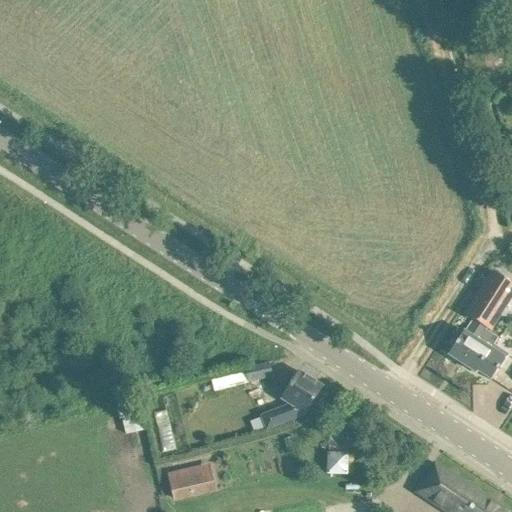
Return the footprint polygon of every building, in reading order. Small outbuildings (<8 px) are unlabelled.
[(472,321),(473,322),(486,330),(487,331),(487,329),(491,331),(511,298),(511,282),(492,270),(463,315),(472,321)] [(473,322),(472,321),(465,332),(464,332),(449,355),(476,373),(477,371),(490,380),(498,368),(500,369),(509,355),(494,345),(498,338),(487,331),(486,330),(473,322)] [(248,383),(273,377),(269,363),(245,368),(248,383)] [(261,416),(266,429),(305,414),(323,387),(299,372),(282,400),(290,405),(261,416)] [(329,451),(329,474),(355,474),(354,451),(329,451)] [(167,473),(174,501),(216,491),(210,464),(167,473)] [(416,492),(445,511),(507,511),(434,464),(416,492)]
